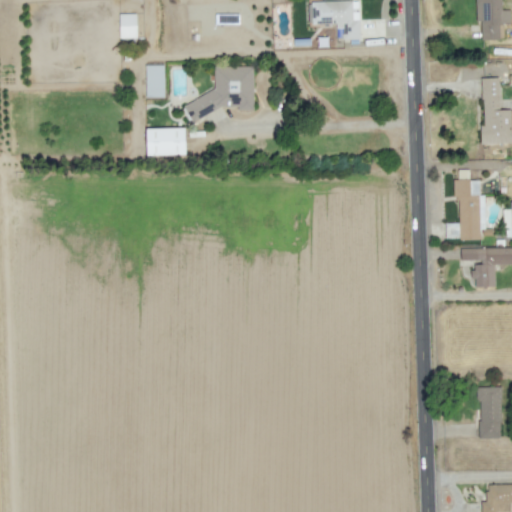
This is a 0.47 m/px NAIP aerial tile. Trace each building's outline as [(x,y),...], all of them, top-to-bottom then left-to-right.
[(359,39),(359,19),(352,19),(351,0),(307,2),(308,25),(341,24),(341,39),(359,39)] [(498,39),(498,23),(510,23),(509,10),(502,10),(501,0),(474,0),(475,21),(480,21),(480,40),(498,39)] [(135,13),(118,14),(119,38),(136,38),(135,13)] [(163,97),(163,65),(144,65),(145,97),(163,97)] [(213,89),(181,106),(190,123),(221,106),(236,106),(238,110),(252,110),(252,66),(213,66),(213,89)] [(511,109),(498,110),(498,77),(481,78),(482,126),(479,126),(479,143),(511,142),(511,109)] [(146,155),(184,154),(183,127),(145,128),(146,155)] [(444,239),(478,238),(478,179),(452,179),(453,198),(458,198),(458,222),(444,223),(444,239)] [(503,236),(511,235),(511,201),(509,201),(509,209),(502,209),(503,236)] [(511,247),(459,248),(460,261),(471,261),(471,279),(474,279),(474,286),(494,286),(493,264),(511,263),(511,247)] [(500,437),(499,386),(477,387),(478,438),(500,437)] [(509,511),(509,502),(511,502),(511,483),(485,484),(486,501),(480,501),(480,511),(495,511),(509,511)]
